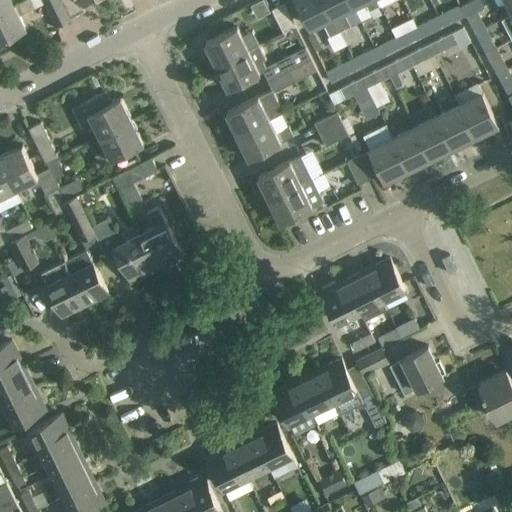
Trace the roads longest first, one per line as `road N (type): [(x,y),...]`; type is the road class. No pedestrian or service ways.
road 1 (residential): [(134,29),(257,285)]
road 2 (residential): [(67,338),(82,369),(102,360),(159,368),(219,340),(257,285)]
road 3 (residential): [(511,323),(468,346),(400,213)]
road 4 (residential): [(257,285),(400,213)]
road 5 (unclassified): [(0,96),(134,29)]
road 6 (residential): [(400,213),(511,156)]
